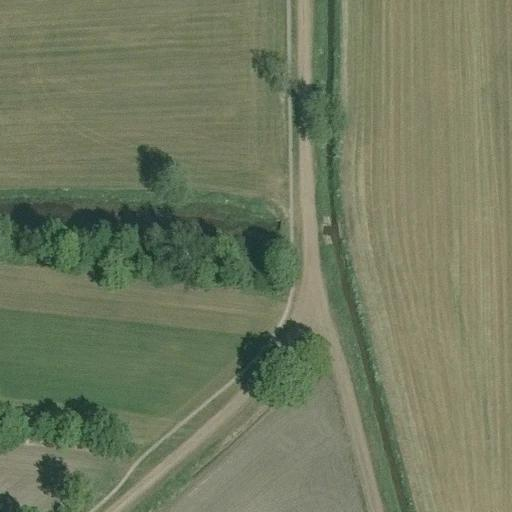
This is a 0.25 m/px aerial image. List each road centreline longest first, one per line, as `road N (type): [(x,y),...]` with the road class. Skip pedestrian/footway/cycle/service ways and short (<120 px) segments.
road 1 (track): [(322,320),(309,275),(302,189),(304,0)]
road 2 (track): [(106,511),(322,320)]
road 3 (track): [(322,320),(375,511)]
